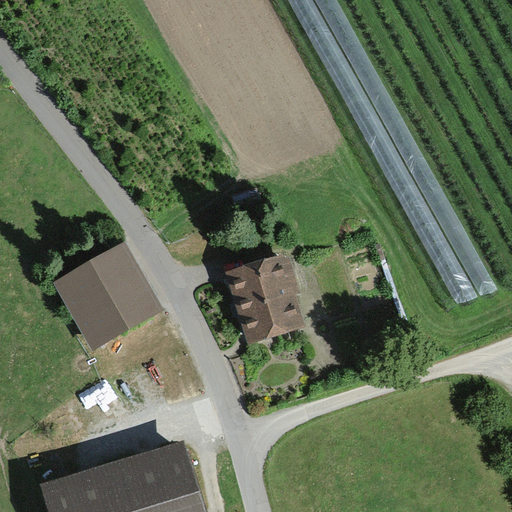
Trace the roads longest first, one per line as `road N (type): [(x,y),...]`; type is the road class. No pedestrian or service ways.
road 1 (residential): [(257,511),(210,362),(136,226),(0,48)]
road 2 (track): [(235,430),(511,329)]
